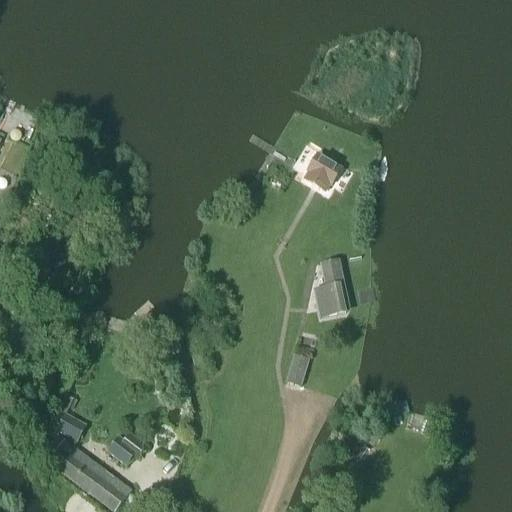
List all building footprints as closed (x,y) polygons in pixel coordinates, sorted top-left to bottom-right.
[(325,197),(341,172),(317,156),(305,174),(308,176),(303,182),(325,197)] [(0,272),(16,279),(24,259),(0,248),(0,272)] [(340,287),(333,264),(317,268),(324,291),(313,295),(321,320),(348,312),(340,286),(340,287)] [(65,294),(78,299),(84,285),(71,279),(65,294)] [(65,417),(74,402),(65,397),(57,413),(65,417)] [(64,418),(55,434),(69,441),(66,445),(73,450),(76,445),(85,429),(64,418)] [(142,449),(127,436),(122,442),(117,438),(105,454),(124,469),(131,460),(137,464),(139,461),(142,449)] [(64,443),(52,459),(63,468),(59,474),(109,511),(116,511),(131,494),(73,450),(66,445),(64,443)] [(356,445),(347,456),(357,464),(366,453),(356,445)]
